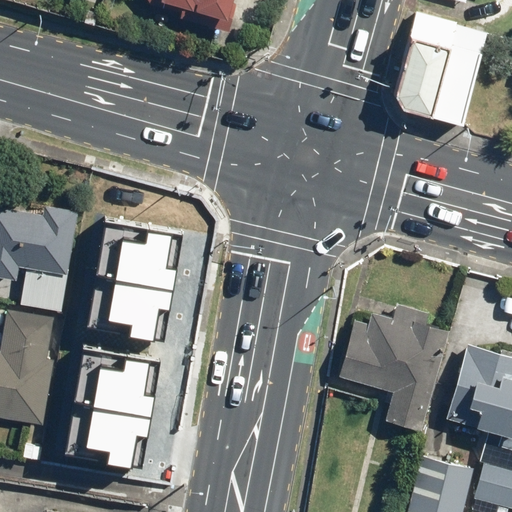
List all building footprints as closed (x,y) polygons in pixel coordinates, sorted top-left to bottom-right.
[(148,0),(151,5),(228,26),(235,0),(148,0)] [(415,16),(395,91),(403,105),(461,122),(484,35),(415,16)] [(0,205),(0,273),(16,276),(18,264),(25,266),(19,301),(60,308),(77,208),(44,202),(42,212),(0,205)] [(195,219),(108,205),(89,320),(175,334),(195,219)] [(353,316),(336,372),(391,388),(383,416),(419,427),(448,328),(425,321),(428,310),(394,300),(390,315),(370,310),(367,320),(353,316)] [(0,414),(44,422),(54,357),(46,356),(53,314),(6,307),(0,342),(0,414)] [(173,349),(86,335),(67,450),(153,464),(173,349)] [(511,354),(466,341),(444,415),(511,435),(511,441),(510,447),(511,447),(511,354)] [(417,451),(407,487),(423,491),(418,508),(431,511),(441,511),(453,472),(435,466),(438,457),(417,451)] [(511,465),(483,457),(472,495),(511,506),(511,465)] [(96,511),(44,503),(42,511),(96,511)]
